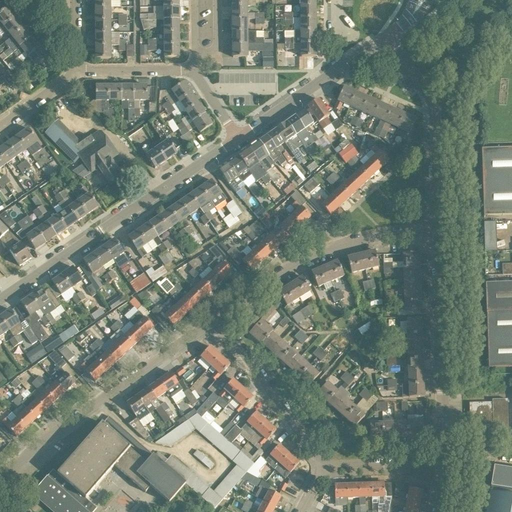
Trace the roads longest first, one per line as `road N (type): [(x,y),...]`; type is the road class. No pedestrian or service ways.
road 1 (tertiary): [(0,297),(236,138)]
road 2 (residential): [(0,482),(219,318)]
road 3 (residential): [(219,318),(284,270),(340,245),(435,234)]
road 4 (residential): [(441,466),(435,234)]
road 5 (residential): [(435,234),(433,116),(386,35)]
road 6 (tertiary): [(236,138),(386,35)]
road 7 (residential): [(320,466),(219,318)]
road 8 (residential): [(320,466),(441,466)]
